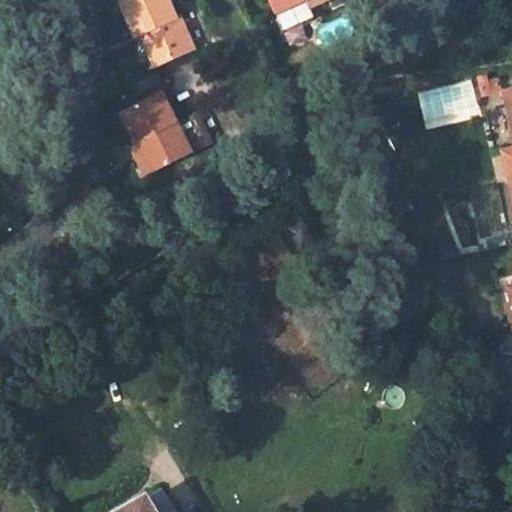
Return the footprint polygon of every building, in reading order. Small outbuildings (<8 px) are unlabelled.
[(176,14),(169,0),(123,0),(136,30),(145,26),(158,60),(193,45),(180,12),(176,14)] [(308,7),(324,0),(267,0),(280,30),(312,16),(308,7)] [(150,63),(158,60),(145,26),(136,30),(150,63)] [(176,120),(162,90),(121,109),(137,143),(150,171),(187,154),(172,122),(176,120)] [(191,151),(176,120),(172,122),(187,154),(191,151)] [(137,143),(132,145),(146,173),(150,171),(137,143)] [(155,511),(176,511),(162,489),(147,498),(155,511)] [(155,511),(147,498),(123,511),(155,511)]
